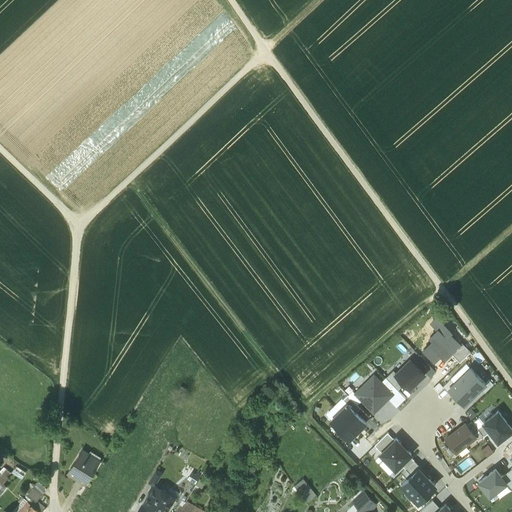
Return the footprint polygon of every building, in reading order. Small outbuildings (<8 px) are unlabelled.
[(451,332),(437,317),(431,323),(437,330),(430,337),(433,340),(423,349),(433,360),(439,353),(441,355),(450,355),(451,353),(460,344),(449,333),(451,332)] [(460,344),(451,353),(460,361),(470,351),(461,342),(460,344)] [(395,374),(404,383),(409,388),(424,374),(411,359),(397,373),(395,374)] [(486,382),(471,367),(455,382),(448,389),(463,404),(481,387),(486,382)] [(393,385),(398,389),(404,383),(395,374),(397,373),(393,370),(386,377),(393,385)] [(388,390),(374,375),(355,393),(373,412),(381,405),(379,402),(383,399),(385,401),(388,398),(392,394),(388,390)] [(448,389),(455,382),(451,378),(443,386),(447,390),(448,389)] [(489,379),(486,382),(481,387),(485,391),(493,383),(489,379)] [(393,385),(388,390),(392,394),(388,398),(396,406),(406,398),(398,389),(393,385)] [(347,404),(356,412),(360,408),(347,395),(343,399),(347,404)] [(339,412),(357,431),(366,422),(356,412),(347,404),(339,412)] [(478,415),(479,417),(483,422),(493,414),(488,408),(478,415)] [(483,422),(490,431),(498,441),(504,436),(503,435),(506,433),(507,434),(511,429),(511,428),(498,410),(493,414),(483,422)] [(357,431),(339,412),(331,420),(349,439),(357,431)] [(473,422),(483,434),(484,436),(490,431),(483,422),(479,417),(473,422)] [(472,420),(467,424),(476,435),(478,438),(483,434),(473,422),(472,420)] [(467,424),(466,422),(465,423),(446,438),(446,437),(445,438),(456,451),(475,436),(476,435),(467,424)] [(375,444),(382,451),(394,439),(388,432),(375,444)] [(401,463),(410,455),(411,453),(396,438),(394,439),(382,451),(380,453),(395,469),(401,463)] [(88,455),(82,451),(67,474),(85,484),(98,462),(88,456),(88,455)] [(405,467),(414,459),(410,455),(401,463),(405,467)] [(401,472),(408,478),(418,468),(420,466),(414,459),(405,467),(401,472)] [(16,465),(12,472),(22,479),(26,472),(16,465)] [(511,466),(501,475),(506,482),(511,489),(511,466)] [(0,484),(0,485),(11,472),(4,467),(0,471),(0,484)] [(435,485),(418,468),(408,478),(401,484),(406,489),(404,492),(410,498),(412,496),(418,501),(435,485)] [(501,475),(495,468),(479,481),(489,495),(506,482),(501,475)] [(302,476),(293,484),(307,501),(316,494),(302,476)] [(203,479),(194,492),(201,495),(209,483),(203,479)] [(27,503),(33,497),(37,501),(47,490),(39,482),(36,485),(28,494),(23,499),(27,503)] [(24,491),(28,494),(36,485),(31,483),(24,491)] [(161,492),(155,488),(151,489),(149,493),(150,495),(146,501),(147,502),(148,507),(147,508),(153,511),(166,511),(174,500),(167,496),(167,493),(164,491),(161,492)] [(365,492),(354,502),(361,510),(362,510),(363,511),(369,511),(377,505),(365,492)] [(33,497),(27,503),(36,511),(40,511),(44,508),(37,501),(33,497)] [(435,511),(440,507),(432,499),(419,511),(420,511),(435,511)] [(202,511),(185,502),(179,511),(202,511)] [(36,511),(27,503),(19,511),(36,511)] [(453,511),(445,503),(440,507),(435,511),(453,511)]
